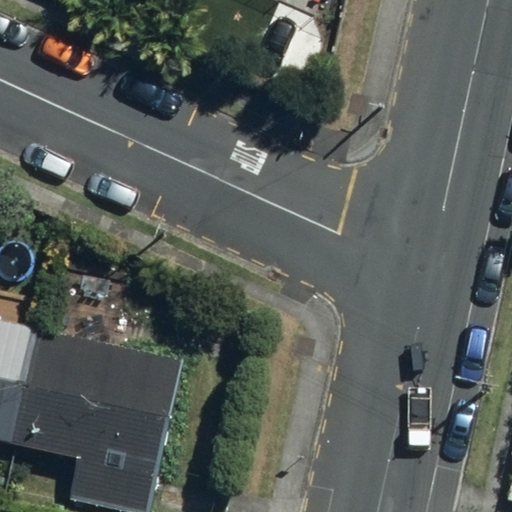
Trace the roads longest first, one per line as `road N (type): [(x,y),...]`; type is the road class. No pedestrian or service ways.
road 1 (tertiary): [(432,262),(338,233),(0,80)]
road 2 (tertiary): [(489,0),(432,262)]
road 3 (tertiary): [(432,262),(378,511)]
